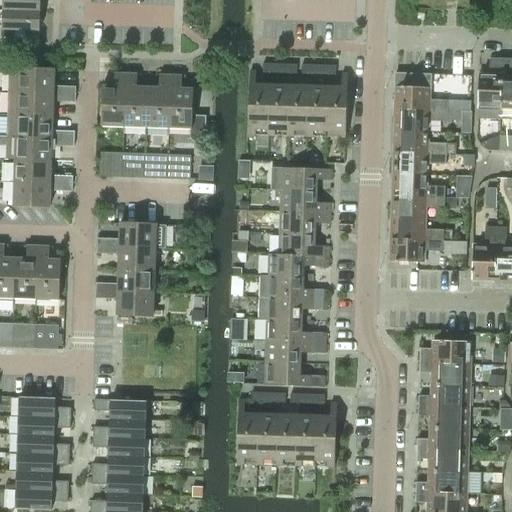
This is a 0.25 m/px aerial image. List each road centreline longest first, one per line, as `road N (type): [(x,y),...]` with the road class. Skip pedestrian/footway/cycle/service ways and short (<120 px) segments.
road 1 (residential): [(369,297),(376,34)]
road 2 (residential): [(381,511),(388,374),(369,297)]
road 3 (residential): [(0,366),(81,367),(83,235)]
road 4 (residential): [(83,235),(90,76)]
road 5 (residential): [(511,301),(369,297)]
road 6 (residential): [(376,34),(511,43)]
